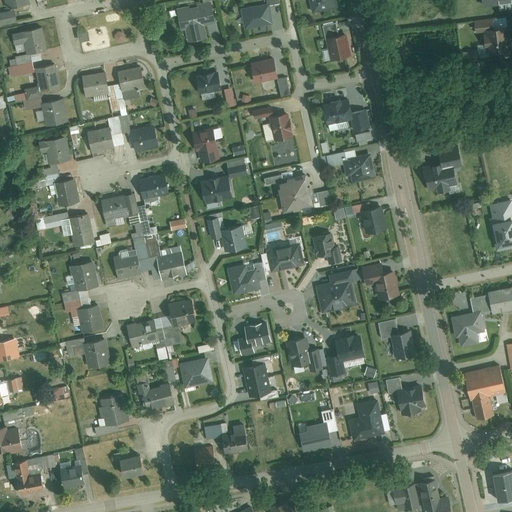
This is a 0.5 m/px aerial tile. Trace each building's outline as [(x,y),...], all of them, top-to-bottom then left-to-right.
[(268,0),(269,5),(243,10),(246,28),(274,23),(271,7),(280,5),(279,0),(268,0)] [(312,0),(315,12),(339,7),(337,0),(312,0)] [(210,5),(175,13),(180,32),(187,31),(189,43),(206,39),(203,25),(214,23),(210,5)] [(14,11),(0,13),(0,24),(17,21),(14,11)] [(495,19),(475,20),(476,34),(484,33),(485,52),(511,50),(510,25),(495,26),(495,19)] [(324,26),(329,59),(351,56),(348,33),(338,35),(337,24),(324,26)] [(47,50),(43,28),(11,35),(15,52),(25,50),(26,55),(47,50)] [(276,60),(252,64),(255,81),(278,77),(276,60)] [(24,111),(44,107),(47,123),(66,120),(62,103),(41,107),(37,89),(60,85),(56,65),(37,69),(40,84),(25,87),(26,91),(12,94),(14,106),(22,104),(24,111)] [(141,67),(117,72),(121,92),(144,87),(141,67)] [(107,74),(82,78),(85,97),(109,93),(107,74)] [(218,74),(195,79),(199,95),(222,91),(218,74)] [(289,78),(278,81),(282,96),(293,94),(289,78)] [(349,102),(325,106),(329,129),(350,125),(351,132),(359,131),(361,143),(373,140),(371,129),(364,131),(360,112),(352,113),(349,102)] [(275,105),(254,110),(256,118),(271,115),(276,140),(294,136),(289,113),(277,116),(275,105)] [(156,126),(133,130),(137,150),(160,146),(156,126)] [(112,129),(87,134),(91,153),(116,147),(112,129)] [(217,130),(193,135),(196,151),(200,151),(203,163),(221,159),(218,148),(221,147),(217,130)] [(67,137),(38,142),(40,154),(48,153),(50,163),(71,159),(67,137)] [(442,164),(425,167),(428,193),(440,191),(460,189),(457,167),(465,165),(462,148),(440,151),(442,164)] [(326,155),(328,168),(342,166),(344,177),(353,176),(354,180),(374,177),(371,156),(356,158),(355,151),(326,155)] [(246,166),(229,169),(230,178),(247,175),(246,166)] [(267,186),(277,183),(283,213),(315,206),(309,177),(283,183),(282,175),(266,179),(267,186)] [(167,177),(139,183),(143,200),(170,194),(167,177)] [(53,199),(58,198),(59,205),(79,202),(75,178),(50,182),(50,184),(53,199)] [(228,179),(201,183),(204,204),(231,199),(228,179)] [(135,194),(102,200),(106,223),(139,216),(135,194)] [(511,200),(487,205),(495,252),(511,248),(511,200)] [(355,214),(363,212),(367,234),(387,231),(383,208),(373,210),(372,203),(354,206),(355,214)] [(249,209),(252,220),(261,218),(258,207),(249,209)] [(94,242),(89,215),(70,219),(69,212),(42,218),(44,230),(61,227),(63,237),(73,235),(75,246),(94,242)] [(273,221),(271,212),(264,214),(266,223),(273,221)] [(185,218),(171,221),(173,230),(187,227),(185,218)] [(213,240),(223,238),(221,231),(225,230),(222,218),(209,221),(213,240)] [(155,280),(162,278),(158,258),(162,257),(160,251),(158,241),(160,241),(157,227),(150,228),(149,223),(135,226),(137,234),(133,235),(137,251),(142,273),(152,270),(155,280)] [(225,230),(221,231),(223,238),(226,251),(246,246),(241,226),(225,230)] [(337,233),(314,238),(318,258),(328,256),(330,264),(343,261),(337,233)] [(271,271),(272,273),(305,265),(301,251),(304,250),(301,237),(289,239),(291,245),(267,250),(268,254),(271,271)] [(162,278),(163,280),(187,274),(181,246),(160,251),(162,257),(158,258),(162,278)] [(119,280),(142,275),(142,273),(137,251),(130,252),(127,250),(121,252),(119,254),(119,256),(114,258),(119,280)] [(265,272),(271,271),(268,254),(261,255),(263,262),(265,272)] [(71,268),(77,291),(88,288),(99,286),(94,262),(71,268)] [(255,264),(259,282),(266,281),(265,272),(263,262),(255,264)] [(255,264),(228,269),(234,295),(261,289),(259,282),(255,264)] [(384,265),(365,269),(368,285),(376,284),(380,300),(399,295),(394,272),(386,274),(384,265)] [(331,283),(316,287),(322,313),(356,306),(351,282),(360,280),(357,269),(351,270),(350,266),(342,268),(343,272),(329,275),(331,283)] [(75,327),(81,326),(78,310),(92,307),(92,305),(88,288),(77,291),(63,294),(67,314),(72,313),(75,327)] [(472,312),(453,315),(456,338),(461,337),(462,346),(482,343),(480,332),(485,331),(483,316),(511,311),(511,291),(470,298),(472,312)] [(192,301),(170,306),(173,316),(175,327),(179,326),(196,322),(192,301)] [(40,314),(35,305),(30,309),(35,317),(40,314)] [(81,326),(83,333),(103,328),(98,306),(92,307),(78,310),(81,326)] [(183,344),(179,326),(175,327),(173,316),(161,319),(170,359),(170,360),(172,360),(171,353),(175,352),(173,346),(183,344)] [(161,319),(154,320),(159,343),(155,343),(159,361),(170,359),(161,319)] [(393,335),(397,358),(415,355),(411,330),(400,332),(397,319),(377,323),(380,337),(393,335)] [(154,320),(128,327),(133,349),(155,343),(159,343),(154,320)] [(272,343),(268,322),(245,327),(247,338),(249,344),(253,343),(257,342),(257,346),(272,343)] [(26,333),(0,337),(0,339),(3,355),(13,353),(30,350),(26,333)] [(366,357),(361,335),(336,340),(339,356),(341,363),(344,362),(346,368),(365,364),(364,358),(366,357)] [(249,344),(247,338),(238,340),(242,356),(255,354),(253,343),(249,344)] [(87,354),(85,344),(84,339),(60,344),(61,348),(67,347),(69,358),(87,354)] [(112,365),(106,339),(85,344),(87,354),(91,370),(112,365)] [(305,339),(289,342),(293,367),(310,364),(307,351),(305,339)] [(199,354),(214,350),(213,344),(198,348),(199,354)] [(63,356),(61,348),(50,351),(51,358),(63,356)] [(324,349),(307,351),(310,364),(311,370),(328,366),(324,349)] [(252,361),(254,367),(265,364),(282,360),(280,354),(252,361)] [(341,363),(339,356),(327,358),(328,366),(331,377),(347,374),(346,368),(344,362),(341,363)] [(209,357),(180,363),(186,388),(215,382),(209,357)] [(164,362),(168,382),(176,381),(174,368),(172,360),(164,362)] [(254,367),(243,370),(251,399),(261,396),(273,393),(265,364),(254,367)] [(376,371),(368,368),(365,375),(374,378),(376,371)] [(500,372),(463,379),(467,402),(474,400),(477,417),(492,414),(489,397),(504,394),(500,372)] [(23,376),(0,381),(0,393),(1,397),(9,396),(9,393),(25,390),(23,376)] [(153,414),(152,412),(174,407),(168,382),(159,385),(160,387),(149,390),(146,376),(137,378),(139,385),(136,386),(139,398),(143,397),(146,409),(143,410),(145,416),(153,414)] [(395,388),(400,413),(426,408),(422,383),(395,388)] [(71,398),(68,387),(60,389),(63,400),(71,398)] [(273,393),(261,396),(262,401),(288,397),(286,389),(273,393)] [(124,395),(100,400),(104,419),(106,426),(118,424),(130,421),(124,395)] [(381,398),(359,402),(361,415),(352,417),(357,439),(387,433),(381,398)] [(285,400),(269,403),(269,410),(286,408),(285,400)] [(323,422),(305,426),(306,430),(299,432),(303,452),(331,446),(327,431),(336,429),(331,408),(320,410),(323,422)] [(2,414),(5,427),(6,429),(18,426),(17,420),(24,419),(22,409),(2,414)] [(120,432),(118,424),(106,426),(104,419),(98,420),(100,428),(95,429),(97,437),(120,432)] [(204,423),(207,440),(223,438),(222,434),(228,433),(226,419),(204,423)] [(222,434),(223,438),(226,456),(249,452),(245,425),(234,427),(235,432),(228,433),(222,434)] [(5,427),(0,427),(0,453),(23,449),(18,426),(6,429),(5,427)] [(213,447),(195,449),(198,471),(216,469),(213,447)] [(84,448),(76,450),(78,463),(87,461),(84,448)] [(121,462),(132,459),(130,452),(115,455),(116,462),(121,462)] [(54,456),(47,457),(49,467),(55,467),(55,462),(54,456)] [(47,457),(41,458),(42,469),(49,467),(47,457)] [(41,458),(28,461),(31,476),(43,474),(42,469),(41,458)] [(132,459),(121,462),(124,481),(145,477),(141,458),(132,459)] [(43,474),(31,476),(28,461),(18,462),(23,493),(46,490),(43,474)] [(60,472),(62,488),(84,484),(82,469),(60,472)] [(511,472),(496,474),(500,501),(511,499),(511,472)] [(439,499),(435,481),(419,484),(424,511),(452,511),(450,496),(439,499)] [(415,508),(412,487),(391,490),(393,507),(405,505),(406,510),(415,508)] [(312,511),(304,495),(292,501),(297,511),(312,511)] [(297,511),(292,501),(273,510),(273,511),(297,511)]
